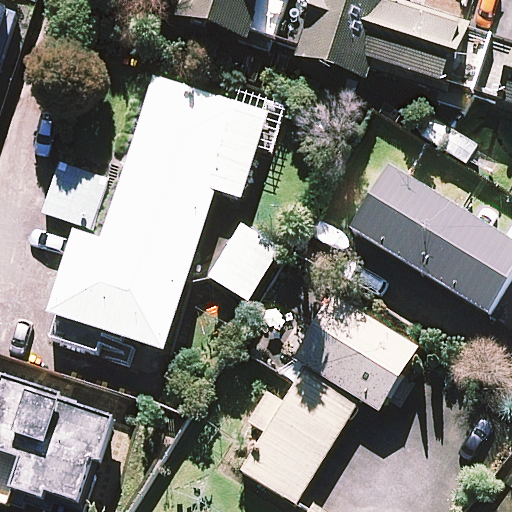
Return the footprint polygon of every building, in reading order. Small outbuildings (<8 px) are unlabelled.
[(183,0),(176,23),(248,47),(253,33),(274,41),(287,0),(183,0)] [(392,0),(312,0),(291,62),(363,86),(370,66),(470,99),(490,41),(390,8),(392,0)] [(511,43),(490,103),(511,110),(511,43)] [(236,109),(149,83),(99,247),(72,239),(48,320),(163,355),(212,194),(239,202),(255,152),(269,156),(283,112),(239,99),(236,109)] [(105,183),(59,168),(43,217),(90,232),(105,183)] [(511,280),(511,252),(387,175),(349,236),(487,321),(511,280)] [(277,251),(234,227),(204,281),(248,305),(277,251)] [(413,355),(327,303),(294,357),(288,353),(248,418),(268,431),(241,475),(294,507),(358,403),(377,415),(413,355)] [(0,506),(5,508),(11,494),(41,505),(45,497),(74,509),(91,466),(102,470),(117,432),(105,428),(0,386),(0,506)] [(511,461),(502,477),(511,482),(511,461)]
